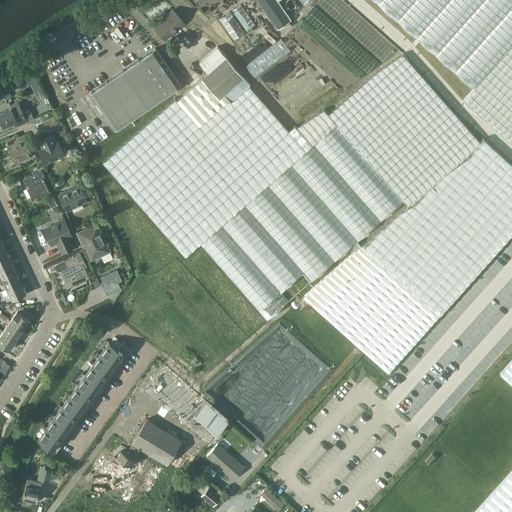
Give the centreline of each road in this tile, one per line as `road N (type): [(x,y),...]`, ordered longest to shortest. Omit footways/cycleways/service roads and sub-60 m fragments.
road 1 (residential): [(52,316),(118,323),(151,354),(72,458)]
road 2 (residential): [(148,500),(192,446),(134,402)]
road 3 (tertiary): [(0,78),(114,0)]
road 4 (residential): [(52,316),(0,193)]
